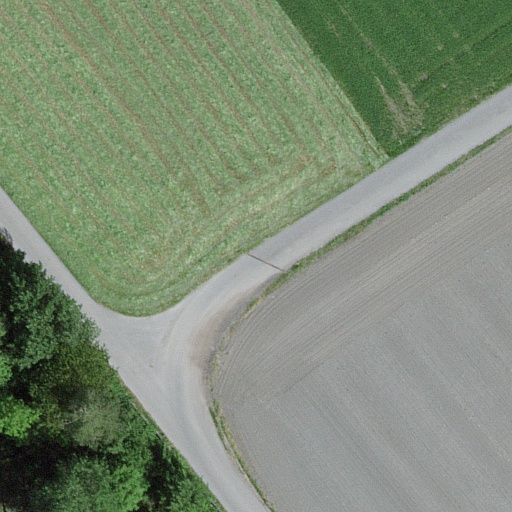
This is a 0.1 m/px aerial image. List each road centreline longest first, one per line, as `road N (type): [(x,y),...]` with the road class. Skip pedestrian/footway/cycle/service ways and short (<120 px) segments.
road 1 (track): [(125,369),(511,108)]
road 2 (track): [(0,220),(241,511)]
